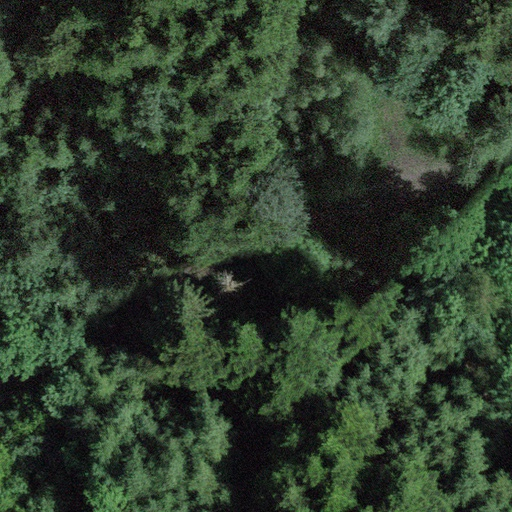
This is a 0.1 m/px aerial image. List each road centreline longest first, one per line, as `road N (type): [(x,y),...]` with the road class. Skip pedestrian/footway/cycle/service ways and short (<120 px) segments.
road 1 (track): [(0,333),(413,181)]
road 2 (track): [(413,181),(511,325)]
